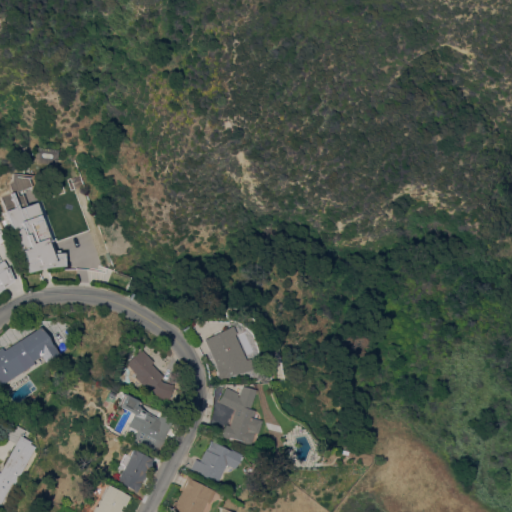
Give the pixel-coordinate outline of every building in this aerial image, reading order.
[(50,239),(46,240),(51,252),(63,252),(63,265),(52,265),(45,266),(27,271),(22,259),(25,258),(21,250),(6,210),(15,206),(10,192),(13,191),(10,183),(13,180),(13,172),(17,172),(17,175),(28,177),(31,185),(17,191),(18,194),(22,193),(27,205),(36,201),(50,239)] [(0,261),(2,260),(9,270),(3,273),(8,280),(2,284),(3,286),(0,288),(0,261)] [(228,325),(233,333),(231,334),(243,359),(248,358),(251,369),(222,378),(202,339),(228,325)] [(33,360),(35,363),(0,385),(0,347),(1,347),(4,350),(41,326),(59,353),(45,362),(41,355),(33,360)] [(159,379),(162,381),(173,385),(169,400),(152,395),(133,376),(135,374),(124,363),(139,348),(152,361),(150,363),(163,376),(159,379)] [(225,424),(229,425),(234,408),(218,401),(225,387),(237,393),(236,395),(238,396),(241,385),(254,389),(249,408),(257,411),(255,418),(261,420),(257,433),(254,432),(250,444),(242,442),(242,441),(229,437),(228,438),(221,436),(225,424)] [(136,401),(131,411),(118,405),(123,395),(136,401)] [(135,407),(157,418),(159,413),(173,419),(157,451),(131,438),(134,430),(125,426),(135,407)] [(15,484),(13,483),(1,505),(0,504),(0,470),(15,443),(4,437),(12,422),(26,429),(22,436),(32,441),(29,447),(34,449),(15,484)] [(217,482),(189,469),(194,458),(199,461),(205,447),(207,448),(210,440),(230,450),(230,449),(240,454),(240,456),(241,456),(239,460),(238,459),(233,468),(225,464),(217,482)] [(132,490),(133,489),(115,480),(120,470),(121,471),(128,457),(127,456),(131,448),(152,459),(136,491),(132,490)] [(186,476),(213,490),(207,503),(205,501),(199,511),(178,511),(171,508),(181,489),(180,489),(186,476)] [(129,496),(124,506),(122,505),(119,509),(121,510),(120,511),(89,511),(93,506),(94,506),(106,484),(129,496)]
